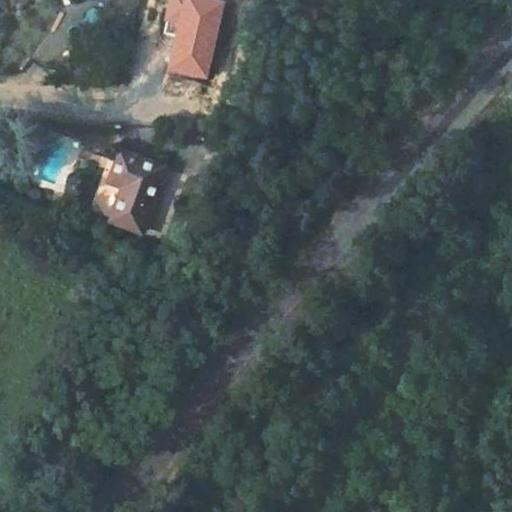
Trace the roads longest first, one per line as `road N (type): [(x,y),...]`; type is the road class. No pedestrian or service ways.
road 1 (unclassified): [(119,511),(175,430),(511,43)]
road 2 (track): [(511,210),(462,399),(416,511)]
